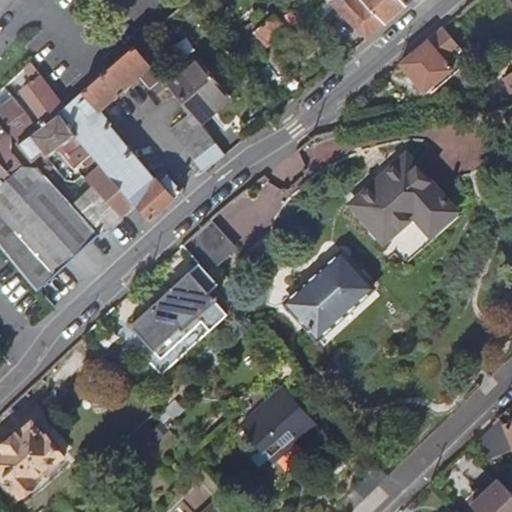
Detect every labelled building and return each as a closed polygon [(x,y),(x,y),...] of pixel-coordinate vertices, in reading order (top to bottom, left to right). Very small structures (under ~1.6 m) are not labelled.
[(366,40),(385,24),(363,0),(330,0),(329,1),(366,40)] [(363,0),(385,24),(408,5),(403,0),(363,0)] [(254,31),(266,45),(289,25),(278,11),(254,31)] [(444,27),(401,63),(425,91),(453,68),(446,59),(460,47),(444,27)] [(152,220),(183,193),(167,173),(158,180),(153,175),(150,177),(109,127),(113,124),(101,109),(152,63),(138,45),(68,105),(63,110),(82,133),(112,170),(141,207),(152,220)] [(503,57),(490,68),(496,77),(507,67),(509,60),(503,57)] [(169,85),(190,111),(200,125),(211,116),(209,112),(227,98),(197,61),(169,85)] [(165,80),(158,71),(151,76),(158,85),(165,80)] [(82,133),(63,110),(38,79),(24,91),(48,118),(44,122),(47,125),(26,142),(40,159),(50,151),(55,157),(82,133)] [(200,125),(190,111),(170,128),(193,158),(214,142),(200,125)] [(0,243),(40,290),(102,234),(106,238),(127,219),(96,184),(74,202),(42,165),(30,164),(18,150),(18,134),(0,114),(0,243)] [(348,205),(382,241),(411,214),(429,233),(454,209),(404,154),(348,205)] [(96,184),(127,219),(141,207),(112,170),(96,184)] [(207,222),(181,245),(198,264),(205,271),(230,248),(207,222)] [(284,305),(316,339),(370,288),(338,253),(284,305)] [(215,282),(205,271),(198,264),(133,324),(153,348),(146,356),(160,372),(225,312),(205,291),(215,282)] [(282,388),(243,424),(274,459),(313,422),(282,388)] [(56,486),(50,480),(64,467),(59,461),(65,457),(49,439),(46,441),(33,425),(21,435),(19,433),(2,447),(4,450),(0,453),(0,476),(2,479),(0,481),(0,489),(8,498),(14,493),(17,497),(19,495),(24,501),(39,489),(45,496),(56,486)] [(366,496),(390,473),(373,454),(349,477),(366,496)] [(511,511),(511,494),(498,480),(471,505),(477,511),(511,511)] [(224,511),(208,495),(191,511),(224,511)]
